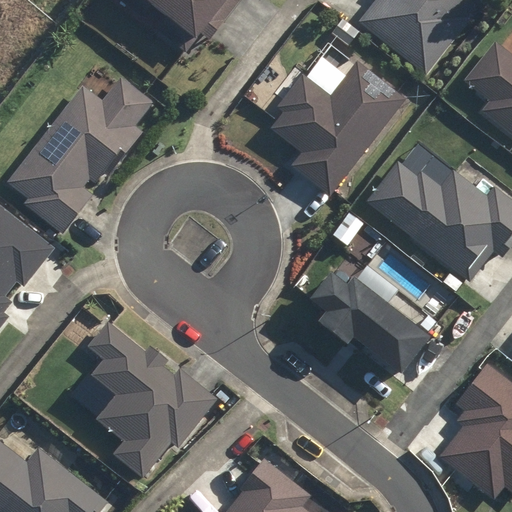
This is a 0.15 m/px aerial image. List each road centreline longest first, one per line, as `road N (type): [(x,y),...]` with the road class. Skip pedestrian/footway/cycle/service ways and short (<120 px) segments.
road 1 (residential): [(238,347),(173,296),(141,258),(140,235),(155,203),(189,186),(226,191),(243,206),(255,241),(235,331)]
road 2 (residential): [(238,347),(401,482),(418,511)]
road 3 (unknown): [(403,454),(511,304)]
